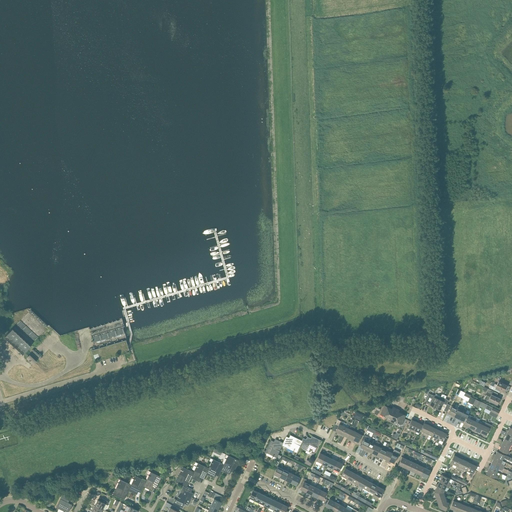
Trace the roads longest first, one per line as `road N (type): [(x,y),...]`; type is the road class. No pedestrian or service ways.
road 1 (track): [(318,335),(0,428)]
road 2 (residential): [(388,502),(391,475),(296,425),(284,429)]
